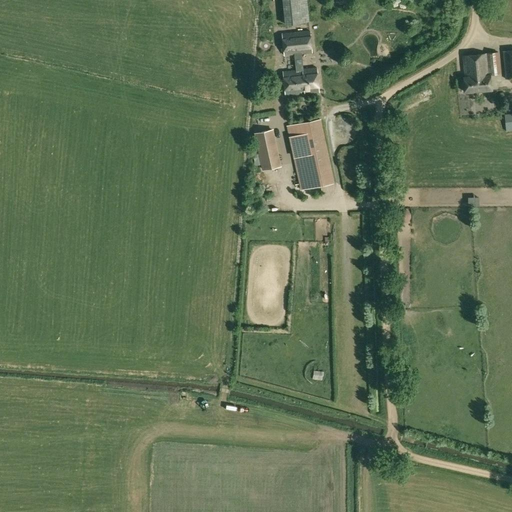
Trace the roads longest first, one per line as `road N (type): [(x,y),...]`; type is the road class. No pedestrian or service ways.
road 1 (track): [(377,99),(391,440),(407,454),(511,481)]
road 2 (unknown): [(377,99),(344,104),(331,123),(343,201),(381,203)]
road 3 (unclassified): [(377,99),(465,46),(474,0)]
